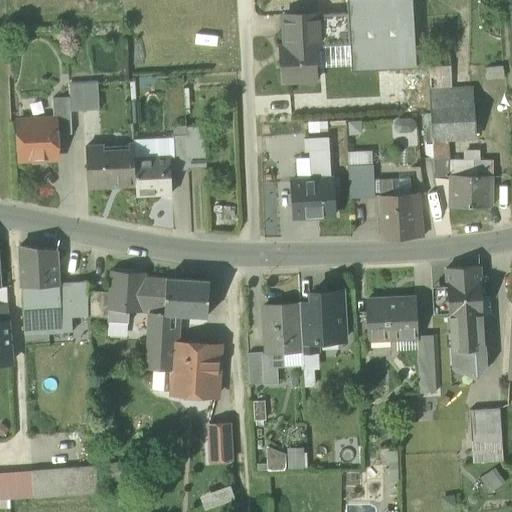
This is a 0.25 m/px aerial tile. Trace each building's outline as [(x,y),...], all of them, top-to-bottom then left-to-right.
[(343,0),(316,0),(317,10),(343,9),(343,0)] [(415,67),(411,0),(346,0),(348,15),(349,43),(351,71),(410,67),(415,67)] [(283,15),(284,48),(314,45),(320,45),(318,17),(319,17),(319,13),(283,15)] [(339,16),(341,44),(349,43),(348,15),(339,16)] [(318,17),(320,45),(328,45),(341,44),(339,16),(319,17),(318,17)] [(316,79),(314,45),(284,48),(281,48),(281,46),(279,46),(281,82),(302,80),(302,78),(314,77),(314,79),(316,79)] [(427,66),(428,87),(451,86),(450,65),(427,66)] [(485,79),(505,78),(504,65),(484,66),(485,79)] [(69,84),(69,97),(70,111),(101,110),(101,107),(100,82),(69,84)] [(428,87),(429,105),(474,103),(473,85),(451,86),(428,87)] [(71,133),(70,111),(69,97),(52,98),(53,118),(55,118),(55,134),(71,133)] [(429,105),(431,135),(446,135),(475,133),(474,103),(429,105)] [(401,140),(417,138),(415,117),(399,118),(401,140)] [(18,120),(20,160),(57,158),(55,134),(55,118),(53,118),(18,120)] [(204,125),(185,126),(187,154),(187,168),(206,167),(204,125)] [(173,127),(173,137),(174,155),(187,154),(185,126),(173,127)] [(304,136),(305,150),(309,150),(329,149),(328,135),(304,136)] [(448,159),(446,135),(431,135),(434,176),(448,177),(449,164),(448,159)] [(133,139),(134,146),(134,157),(169,155),(174,155),(173,137),(133,139)] [(87,186),(135,183),(134,157),(134,146),(103,148),(103,144),(85,145),(87,186)] [(309,150),(311,177),(330,176),(329,149),(309,150)] [(347,151),(348,166),(372,165),(371,150),(347,151)] [(169,155),(170,171),(188,170),(187,168),(187,154),(174,155),(169,155)] [(169,155),(134,157),(135,183),(136,194),(151,194),(150,191),(169,191),(169,193),(171,193),(170,171),(169,155)] [(448,177),(451,178),(451,174),(492,175),(492,159),(479,159),(465,159),(448,159),(449,164),(448,177)] [(348,166),(349,198),(373,196),(372,165),(348,166)] [(491,204),(492,175),(451,174),(451,178),(450,205),(490,205),(490,204),(491,204)] [(332,176),(330,176),(311,177),(289,178),(291,217),(334,215),(332,176)] [(410,178),(390,179),(391,195),(411,193),(410,178)] [(379,180),(380,196),(391,195),(390,179),(379,180)] [(380,196),(382,240),(423,237),(419,205),(414,205),(413,193),(411,193),(391,195),(380,196)] [(21,246),(23,303),(75,302),(88,302),(87,291),(87,283),(57,283),(55,250),(21,246)] [(480,279),(479,266),(445,268),(446,281),(480,279)] [(149,312),(164,313),(166,278),(144,277),(133,276),(134,272),(111,270),(109,292),(108,319),(107,322),(129,323),(129,311),(149,312)] [(166,277),(166,278),(164,313),(164,314),(177,314),(207,316),(209,280),(166,277)] [(480,279),(446,281),(446,284),(448,312),(448,316),(449,316),(482,314),(480,279)] [(480,279),(482,314),(490,313),(489,295),(485,295),(484,279),(480,279)] [(448,312),(446,284),(432,285),(434,313),(448,312)] [(88,317),(108,319),(109,292),(87,291),(88,302),(88,303),(88,317)] [(311,302),(313,341),(315,341),(333,340),(332,334),(343,333),(341,293),(311,294),(311,302)] [(368,305),(372,343),(419,338),(415,301),(368,305)] [(75,331),(75,302),(23,303),(24,334),(75,331)] [(299,303),(302,351),(316,350),(315,341),(313,341),(311,302),(299,303)] [(263,305),(266,352),(282,352),(302,351),(299,303),(263,305)] [(173,369),(174,355),(177,314),(164,314),(164,313),(149,312),(145,368),(155,369),(173,369)] [(484,346),(482,314),(449,316),(450,348),(451,348),(484,346)] [(7,320),(0,320),(0,362),(11,362),(8,320),(7,320)] [(419,338),(422,381),(435,380),(433,336),(419,338)] [(173,369),(172,382),(170,384),(170,390),(172,393),(183,393),(185,392),(186,388),(216,389),(219,347),(216,345),(197,344),(183,356),(174,355),(173,369)] [(484,346),(451,348),(452,368),(477,378),(486,366),(484,346)] [(250,383),(265,383),(263,352),(247,353),(249,383),(250,383)] [(283,366),(282,352),(266,352),(263,352),(265,383),(277,382),(276,366),(283,366)] [(154,390),(170,390),(170,384),(172,382),(173,369),(155,369),(154,390)] [(469,410),(471,441),(501,439),(499,408),(469,410)] [(207,425),(209,461),(232,459),(231,423),(207,425)] [(287,465),(305,465),(305,447),(288,446),(287,465)] [(386,466),(396,466),(395,449),(385,450),(386,466)] [(0,473),(0,498),(34,497),(97,492),(96,467),(31,471),(19,472),(0,473)] [(203,507),(233,498),(229,483),(198,493),(203,507)]
